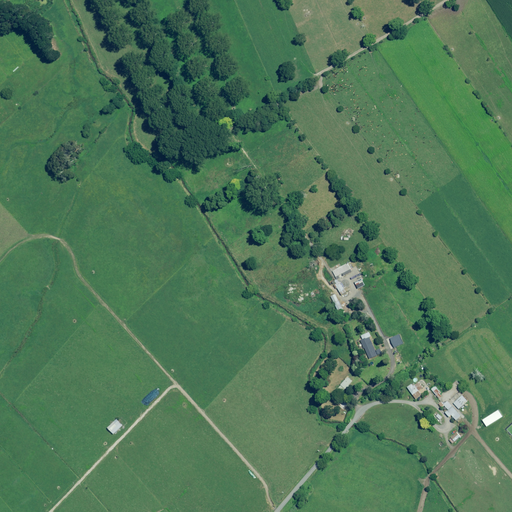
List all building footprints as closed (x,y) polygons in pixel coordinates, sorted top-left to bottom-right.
[(333,271),(336,277),(337,279),(340,277),(341,278),(344,277),(342,274),(351,269),(348,264),(333,271)] [(367,277),(361,265),(358,267),(364,278),(367,277)] [(346,293),(338,279),(335,281),(333,283),(337,289),(338,288),(342,295),(346,293)] [(338,310),(343,308),(339,301),(335,303),(338,310)] [(372,337),(370,333),(362,336),(364,340),(361,341),(364,347),(370,359),(377,356),(369,338),(372,337)] [(404,344),(400,335),(391,339),(395,348),(404,344)] [(348,378),(342,385),(338,389),(342,393),(346,389),(349,392),(352,388),(349,386),(353,382),(348,378)] [(424,388),(420,383),(414,387),(412,384),(408,387),(416,399),(422,395),(419,391),(424,388)] [(442,393),(436,386),(432,389),(439,399),(442,397),(441,395),(442,393)] [(468,402),(463,396),(454,403),(460,410),(463,406),(468,402)] [(447,412),(446,410),(444,412),(446,413),(450,417),(452,415),(457,421),(462,415),(453,406),(453,407),(448,401),(444,405),(449,410),(447,412)] [(503,417),(499,411),(483,420),(487,427),(503,417)] [(443,418),(437,412),(435,414),(441,420),(443,418)] [(124,426),(118,420),(109,428),(115,434),(124,426)] [(449,440),(453,444),(460,438),(461,439),(462,437),(457,432),(451,437),(452,438),(449,440)] [(498,467),(491,458),(489,460),(490,462),(488,463),(494,470),(498,467)]
